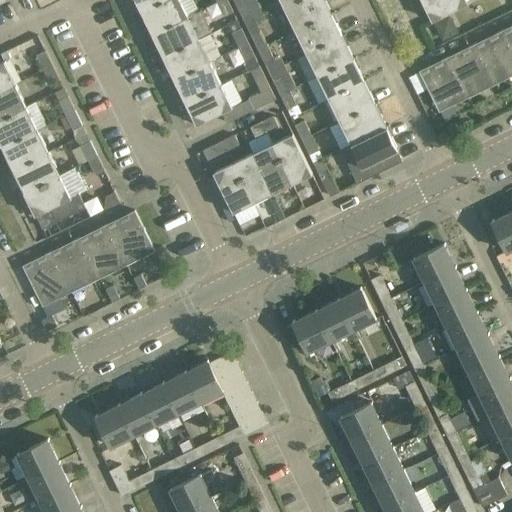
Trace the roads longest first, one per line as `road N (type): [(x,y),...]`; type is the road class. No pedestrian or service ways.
road 1 (residential): [(237,282),(179,165),(149,154),(76,3)]
road 2 (residential): [(325,511),(296,452),(299,413),(237,282)]
road 3 (residential): [(237,282),(446,181)]
road 4 (residential): [(51,372),(237,282)]
road 5 (residential): [(446,181),(359,0)]
road 6 (residential): [(120,511),(51,372)]
road 7 (residential): [(511,310),(446,181)]
